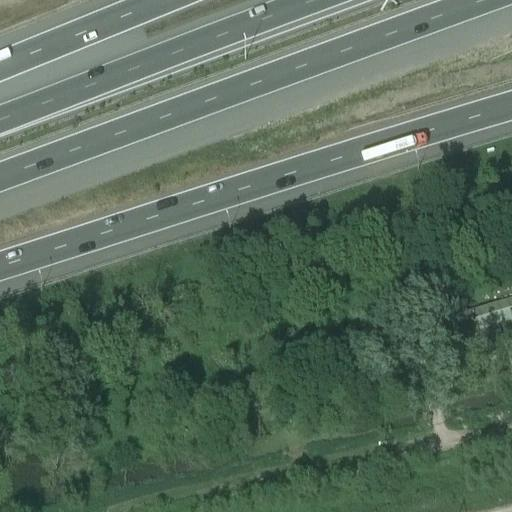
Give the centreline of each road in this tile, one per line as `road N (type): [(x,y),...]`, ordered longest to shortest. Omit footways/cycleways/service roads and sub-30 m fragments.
road 1 (motorway): [(0,266),(511,111)]
road 2 (motorway): [(0,178),(483,0)]
road 3 (motorway): [(315,0),(0,118)]
road 4 (motorway): [(162,0),(0,65)]
